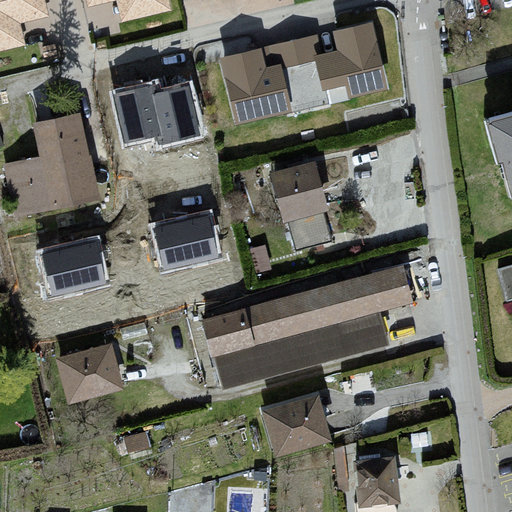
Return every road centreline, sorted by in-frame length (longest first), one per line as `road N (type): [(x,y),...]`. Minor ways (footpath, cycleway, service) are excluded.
road 1 (residential): [(477,511),(417,0)]
road 2 (residential): [(81,67),(357,0)]
